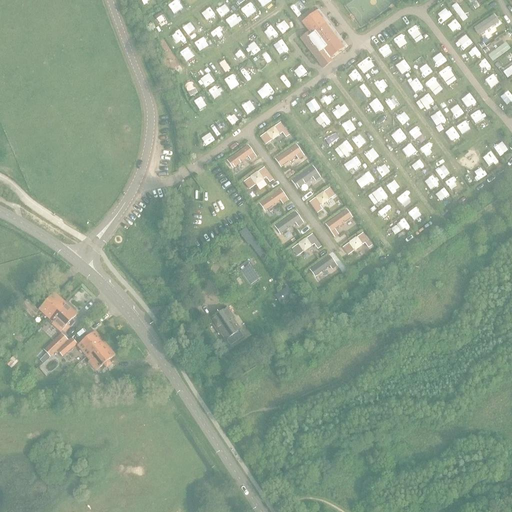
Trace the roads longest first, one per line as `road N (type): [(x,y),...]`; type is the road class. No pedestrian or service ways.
road 1 (unknown): [(511,235),(446,307),(340,379),(218,429)]
road 2 (tertiary): [(260,511),(142,332),(83,268)]
road 3 (residential): [(106,226),(137,180),(150,113),(109,0)]
